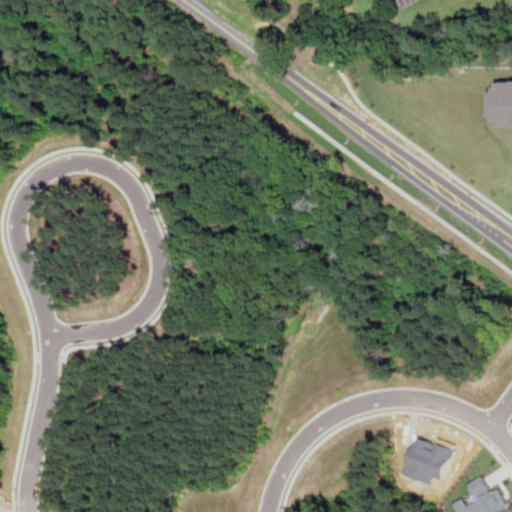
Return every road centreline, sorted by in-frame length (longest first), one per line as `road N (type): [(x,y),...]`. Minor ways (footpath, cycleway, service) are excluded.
road 1 (residential): [(31,511),(54,340),(21,231),(33,194),(71,174),(117,176),(136,191),(149,219),(164,287),(142,321),(93,338),(54,340)]
road 2 (tertiary): [(183,0),(511,240)]
road 3 (residential): [(511,451),(490,427),(433,404),(373,404),(313,437),(274,511)]
